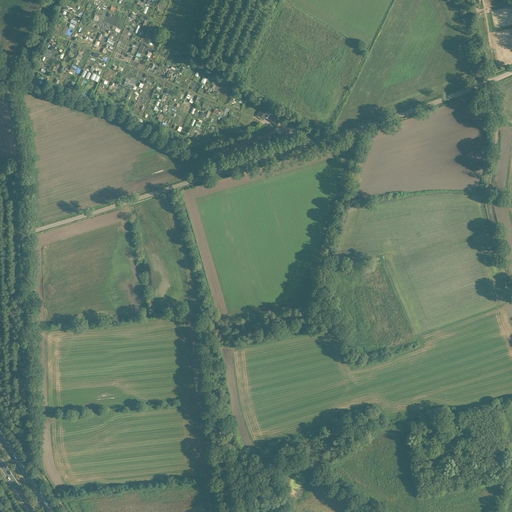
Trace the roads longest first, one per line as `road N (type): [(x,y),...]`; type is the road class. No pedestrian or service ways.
road 1 (unclassified): [(26,227),(318,142),(511,69)]
road 2 (track): [(206,334),(308,308),(363,127)]
road 3 (unclassified): [(43,438),(35,421),(26,227)]
road 4 (track): [(487,81),(497,123),(489,197),(511,285)]
road 5 (unclassified): [(26,227),(21,121),(0,65)]
road 6 (track): [(318,142),(289,130),(252,140),(218,151),(217,173)]
road 7 (track): [(225,459),(206,334)]
